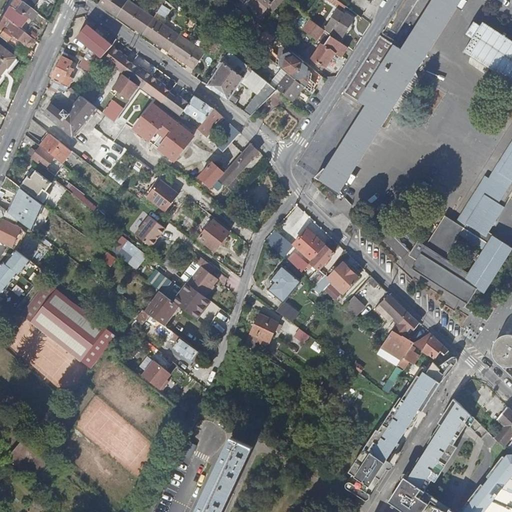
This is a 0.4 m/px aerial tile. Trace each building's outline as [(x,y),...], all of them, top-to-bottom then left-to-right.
[(101,0),(99,4),(118,16),(129,0),(101,0)] [(118,16),(144,34),(155,17),(129,0),(118,16)] [(263,13),(273,0),(253,0),(251,2),(263,13)] [(380,36),(344,91),(360,101),(359,102),(362,104),(366,106),(326,170),(324,169),(315,177),(339,193),(392,110),(396,112),(420,74),(416,72),(447,25),(462,0),(433,0),(402,49),(399,47),(395,45),(394,46),(380,36)] [(327,0),(343,11),(346,6),(337,0),(327,0)] [(31,19),(37,13),(33,9),(30,7),(23,1),(16,10),(21,13),(23,13),(31,19)] [(225,8),(232,18),(240,12),(233,2),(225,8)] [(298,21),(304,14),(298,9),(293,17),(298,21)] [(9,10),(4,16),(10,19),(16,14),(9,10)] [(332,35),(340,41),(354,19),(346,14),(345,15),(338,11),(326,30),(332,35)] [(311,19),(307,16),(304,14),(298,21),(306,27),(311,19)] [(0,32),(8,19),(4,16),(0,22),(0,32)] [(144,34),(170,51),(181,34),(155,17),(144,34)] [(511,39),(476,17),(465,33),(472,37),(463,51),(511,80),(511,39)] [(18,51),(31,61),(35,52),(28,47),(34,39),(15,25),(8,19),(0,32),(0,34),(8,40),(12,35),(24,44),(18,51)] [(342,58),(348,48),(331,37),(332,35),(326,30),(311,19),(306,27),(304,29),(318,39),(317,41),(322,44),(313,59),(327,68),(336,54),(342,58)] [(88,27),(78,39),(103,60),(113,47),(88,27)] [(170,51),(195,68),(206,52),(181,34),(170,51)] [(17,62),(18,60),(0,45),(0,83),(4,79),(3,78),(10,70),(11,70),(18,62),(17,62)] [(114,48),(106,60),(115,67),(124,74),(133,63),(127,59),(128,58),(114,48)] [(89,50),(78,64),(88,73),(100,59),(89,50)] [(231,52),(209,86),(208,86),(234,103),(236,99),(232,96),(242,82),(258,93),(245,111),(252,116),(278,90),(231,52)] [(58,93),(65,91),(75,69),(74,69),(75,66),(72,64),(74,61),(63,56),(55,75),(65,80),(64,83),(56,79),(51,89),(58,93)] [(138,67),(133,63),(124,74),(133,81),(138,85),(143,89),(152,76),(138,66),(138,67)] [(124,74),(115,67),(111,71),(118,76),(113,81),(126,91),(129,87),(133,81),(124,74)] [(166,86),(152,76),(143,89),(163,103),(171,92),(164,88),(166,86)] [(295,79),(283,94),(300,107),(311,93),(295,79)] [(131,89),(134,91),(138,85),(133,81),(129,87),(131,89)] [(172,91),(171,92),(163,103),(181,117),(184,112),(190,103),(172,91)] [(93,104),(80,94),(69,108),(54,97),(52,97),(42,110),(71,133),(93,104)] [(190,103),(184,112),(188,114),(192,116),(201,122),(199,124),(201,126),(215,108),(195,96),(190,103)] [(103,112),(115,120),(124,106),(112,98),(103,112)] [(427,131),(484,163),(502,131),(445,99),(427,131)] [(137,119),(140,122),(135,128),(146,137),(152,128),(166,139),(159,147),(171,156),(176,149),(179,151),(190,136),(184,132),(186,129),(156,106),(154,109),(148,104),(137,119)] [(224,117),(215,108),(201,126),(198,129),(208,138),(224,117)] [(213,142),(223,150),(240,132),(230,123),(213,142)] [(51,134),(41,147),(58,160),(63,163),(72,151),(51,134)] [(259,151),(251,143),(236,160),(244,168),(258,153),(259,151)] [(426,247),(425,246),(419,242),(411,255),(408,252),(403,257),(407,263),(413,270),(435,284),(455,297),(468,305),(478,289),(485,293),(511,249),(511,248),(507,245),(493,237),(491,240),(487,238),(489,234),(491,230),(497,221),(505,209),(503,208),(499,205),(511,183),(511,143),(490,179),(485,177),(474,196),(467,206),(462,214),(463,215),(458,224),(456,223),(452,220),(446,216),(430,242),(426,247)] [(46,169),(55,158),(41,147),(32,158),(46,169)] [(205,166),(213,159),(205,151),(198,158),(205,166)] [(64,170),(67,166),(63,163),(58,160),(55,163),(64,170)] [(244,168),(236,160),(228,169),(225,173),(218,180),(219,180),(227,187),(244,168)] [(201,177),(208,183),(213,187),(219,180),(218,180),(225,173),(221,170),(213,162),(206,170),(204,169),(200,174),(201,176),(201,177)] [(35,170),(30,177),(32,179),(38,172),(35,170)] [(50,174),(56,179),(60,175),(53,170),(50,174)] [(23,186),(38,197),(44,189),(47,191),(53,183),(38,172),(32,179),(30,177),(23,186)] [(229,188),(235,193),(243,184),(238,179),(229,188)] [(161,180),(148,198),(166,212),(179,195),(161,180)] [(204,187),(206,189),(209,191),(213,187),(208,183),(204,187)] [(511,183),(499,205),(503,208),(511,193),(511,183)] [(21,188),(10,213),(19,219),(32,229),(47,208),(21,188)] [(44,189),(38,197),(41,199),(47,191),(44,189)] [(7,211),(0,227),(0,239),(14,246),(22,227),(15,224),(19,219),(10,213),(7,211)] [(150,215),(143,224),(159,237),(166,227),(150,215)] [(199,238),(215,251),(230,232),(214,220),(199,238)] [(159,237),(143,224),(136,233),(152,246),(159,237)] [(315,234),(308,229),(294,244),(312,259),(326,244),(319,238),(320,238),(315,234)] [(383,238),(403,257),(408,252),(388,233),(387,233),(382,238),(383,238)] [(122,235),(111,250),(137,269),(148,254),(122,235)] [(327,245),(311,262),(320,270),(336,252),(327,245)] [(4,263),(0,268),(0,295),(17,273),(19,274),(30,260),(16,250),(6,264),(4,263)] [(294,251),(286,260),(302,272),(309,263),(294,251)] [(192,258),(197,262),(207,269),(211,263),(196,252),(192,258)] [(171,261),(168,266),(178,274),(181,269),(171,261)] [(195,265),(184,279),(201,292),(212,279),(214,275),(197,262),(195,265)] [(359,278),(344,263),(329,278),(345,292),(359,278)] [(300,282),(282,267),(275,276),(278,279),(271,287),(278,292),(277,294),(284,300),(300,282)] [(162,292),(175,278),(167,270),(163,275),(156,268),(146,279),(162,292)] [(312,281),(317,285),(324,276),(320,272),(312,281)] [(374,277),(370,281),(377,289),(379,288),(382,285),(374,277)] [(91,367),(108,347),(117,335),(49,281),(23,314),(91,367)] [(176,302),(199,319),(210,304),(188,286),(176,302)] [(147,312),(150,314),(153,316),(156,319),(159,321),(166,326),(180,306),(162,292),(147,312)] [(388,331),(392,333),(393,331),(404,336),(411,329),(412,328),(415,330),(420,322),(410,313),(410,312),(391,293),(381,304),(396,319),(394,320),(399,325),(397,327),(394,325),(388,331)] [(277,309),(292,321),(300,311),(286,299),(277,309)] [(366,307),(360,301),(351,311),(357,316),(366,307)] [(260,314),(245,345),(254,351),(259,354),(261,350),(254,345),(258,337),(269,342),(278,323),(260,314)] [(192,359),(199,350),(166,326),(159,321),(152,330),(167,341),(169,339),(176,344),(175,346),(192,359)] [(473,342),(479,335),(468,327),(462,334),(473,342)] [(304,340),(309,334),(300,328),(295,334),(304,340)] [(391,350),(404,359),(410,350),(414,343),(404,336),(393,331),(392,333),(384,342),(383,344),(391,350)] [(414,343),(424,351),(424,350),(437,359),(435,362),(439,367),(455,355),(431,333),(422,339),(415,342),(414,343)] [(498,360),(499,364),(508,372),(511,375),(511,337),(511,338),(510,338),(507,338),(505,339),(503,341),(501,342),(500,344),(499,346),(498,348),(497,350),(497,353),(497,355),(497,357),(498,360)] [(319,352),(323,346),(314,340),(310,347),(319,352)] [(404,359),(410,362),(414,364),(420,356),(410,350),(404,359)] [(140,366),(145,371),(142,375),(160,389),(172,374),(148,355),(140,366)] [(455,355),(439,367),(434,363),(427,371),(425,374),(420,370),(401,398),(399,397),(383,423),(381,427),(378,426),(362,452),(365,454),(353,473),(352,475),(347,482),(346,484),(347,485),(347,486),(348,487),(349,488),(363,497),(370,487),(371,486),(374,488),(390,464),(389,463),(401,443),(402,441),(402,439),(402,438),(403,436),(404,434),(405,433),(407,431),(408,430),(410,428),(416,419),(421,412),(422,410),(423,410),(424,411),(427,407),(440,384),(447,375),(457,361),(458,360),(458,359),(458,358),(455,355)] [(401,364),(406,368),(410,362),(404,359),(401,364)] [(389,392),(403,370),(397,366),(383,388),(389,392)] [(475,419),(456,398),(451,406),(455,411),(470,426),(475,419)] [(496,438),(505,447),(511,437),(511,410),(508,407),(498,419),(505,426),(496,438)] [(484,511),(511,476),(511,453),(508,453),(505,457),(503,455),(491,470),(487,479),(478,488),(466,504),(467,505),(462,511),(459,511),(456,511),(447,506),(445,509),(430,503),(434,496),(425,490),(432,479),(435,481),(440,473),(439,472),(451,453),(453,454),(458,446),(454,444),(460,435),(457,433),(461,427),(451,416),(447,413),(428,443),(428,444),(428,446),(428,448),(427,450),(426,452),(424,453),(423,455),(421,456),(420,457),(407,477),(405,476),(390,500),(390,501),(406,511),(408,509),(412,511),(484,511)] [(482,438),(489,431),(482,424),(475,431),(482,438)] [(221,511),(252,446),(232,436),(196,511),(221,511)] [(511,511),(511,476),(484,511),(511,511)]
